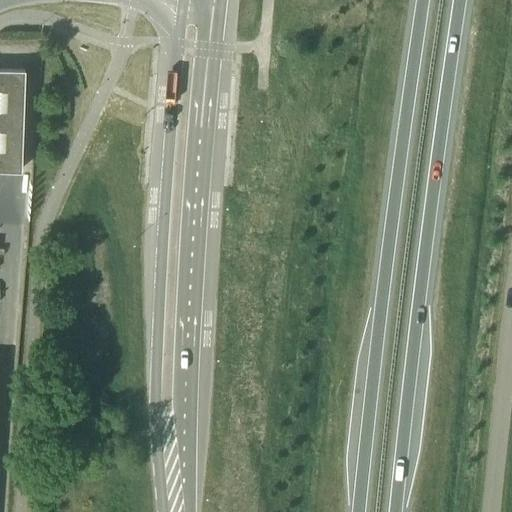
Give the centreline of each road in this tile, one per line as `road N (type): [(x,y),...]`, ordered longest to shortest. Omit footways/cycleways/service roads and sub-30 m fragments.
road 1 (trunk): [(422,0),(358,511)]
road 2 (trunk): [(399,511),(461,0)]
road 3 (tertiary): [(175,511),(181,216),(196,0)]
road 4 (unclassified): [(511,315),(489,511)]
